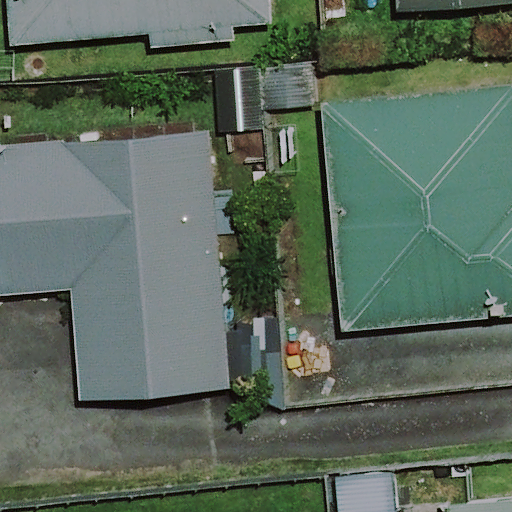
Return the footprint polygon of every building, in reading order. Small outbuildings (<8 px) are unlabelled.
[(150,35),(151,53),(228,47),(227,29),(268,26),(266,0),(5,0),(9,45),(150,35)] [(511,0),(379,0),(380,11),(511,11),(511,0)] [(511,88),(319,105),(338,331),(511,315),(511,88)] [(222,391),(211,135),(0,144),(0,295),(69,293),(74,398),(222,391)] [(511,511),(511,500),(430,510),(430,511),(511,511)]
